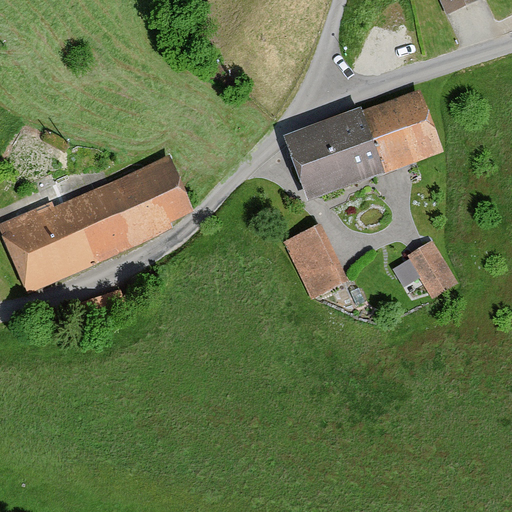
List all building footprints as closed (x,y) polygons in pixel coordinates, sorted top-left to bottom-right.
[(436,0),(445,18),(482,0),(481,0),(436,0)] [(443,155),(420,94),(363,114),(361,111),(284,139),(308,204),(443,155)] [(0,227),(0,235),(26,296),(172,232),(169,224),(193,214),(169,161),(59,209),(57,203),(0,227)] [(279,244),(309,303),(347,285),(317,225),(279,244)] [(456,287),(430,243),(405,258),(431,302),(456,287)] [(118,293),(77,308),(87,336),(111,328),(108,319),(125,313),(118,293)]
